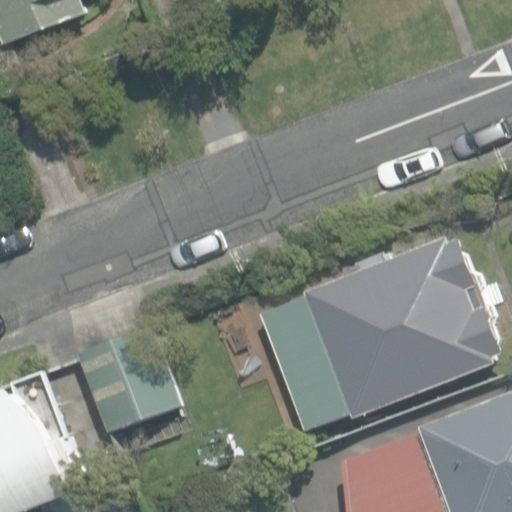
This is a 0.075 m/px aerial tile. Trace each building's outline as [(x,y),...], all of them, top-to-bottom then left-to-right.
[(95,13),(89,0),(0,0),(0,11),(6,26),(13,43),(17,43),(95,13)] [(0,100),(34,87),(17,43),(13,43),(6,26),(0,28),(0,100)] [(267,312),(307,432),(354,416),(354,417),(501,367),(498,356),(510,352),(470,234),(392,260),(390,253),(361,262),(365,273),(310,291),(312,297),(267,312)] [(186,410),(155,325),(81,353),(112,437),(186,410)] [(0,511),(25,511),(90,487),(86,463),(49,373),(22,387),(0,395),(0,511)] [(511,511),(511,396),(426,428),(428,432),(350,461),(354,511),(511,511)]
